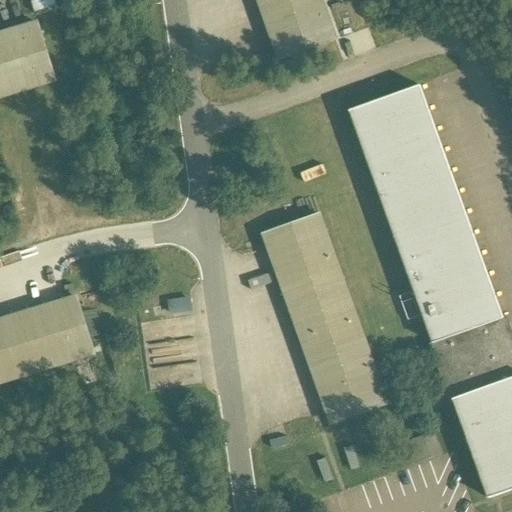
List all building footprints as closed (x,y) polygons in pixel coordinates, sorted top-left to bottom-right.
[(54,0),(41,0),(30,3),(34,15),(57,8),(54,0)] [(257,0),(279,60),(298,54),(335,41),(319,0),(257,0)] [(0,35),(0,97),(54,81),(37,25),(0,35)] [(490,499),(511,491),(511,353),(509,346),(511,344),(511,329),(507,317),(504,318),(420,86),(350,111),(449,387),(446,388),(451,402),(455,401),(490,499)] [(330,425),(386,405),(318,216),(263,236),(330,425)] [(418,317),(410,294),(399,298),(407,321),(418,317)] [(75,299),(66,302),(0,321),(0,383),(93,355),(75,299)] [(192,310),(190,299),(170,302),(172,313),(192,310)]
